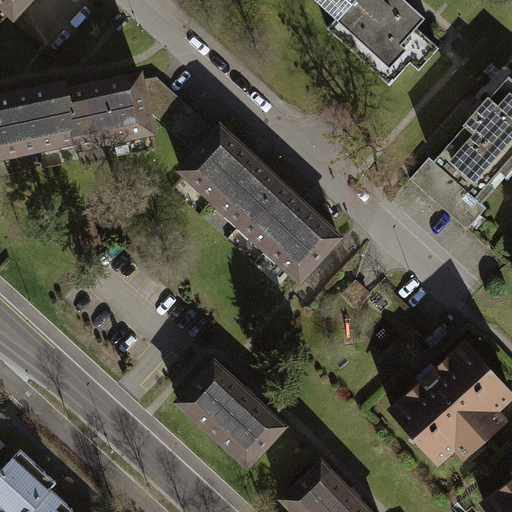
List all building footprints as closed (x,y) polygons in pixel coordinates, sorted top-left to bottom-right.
[(31,0),(0,0),(0,6),(14,19),(31,0)] [(398,0),(310,0),(396,84),(439,40),(398,0)] [(136,69),(0,95),(0,164),(149,135),(136,69)] [(471,222),(511,176),(511,79),(510,78),(421,177),(471,222)] [(343,239),(224,121),(179,166),(298,284),(343,239)] [(511,412),(511,400),(468,352),(395,417),(444,473),(511,412)] [(293,430),(217,360),(177,403),(253,473),(293,430)] [(73,511),(50,490),(55,484),(18,450),(0,469),(0,511),(73,511)] [(377,511),(320,453),(278,494),(295,511),(377,511)] [(511,511),(511,492),(493,508),(495,511),(511,511)]
